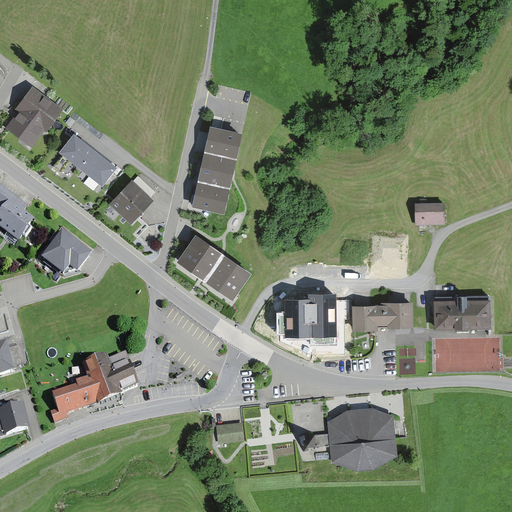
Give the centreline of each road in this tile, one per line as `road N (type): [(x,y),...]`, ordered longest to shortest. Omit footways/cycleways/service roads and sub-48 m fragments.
road 1 (track): [(242,341),(276,287),(406,283),(427,270),(451,227),(511,203)]
road 2 (unclassified): [(242,341),(213,400),(107,421),(0,472)]
road 3 (track): [(159,283),(215,0)]
road 4 (unclassified): [(511,386),(342,381)]
road 5 (tertiary): [(242,341),(115,249)]
road 6 (tertiary): [(115,249),(0,161)]
road 7 (residential): [(9,305),(94,283),(115,249)]
